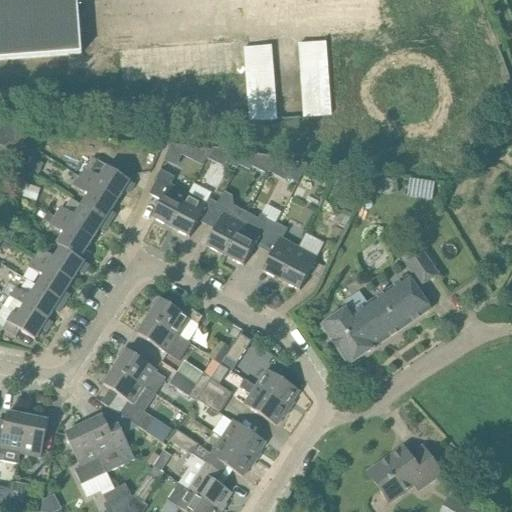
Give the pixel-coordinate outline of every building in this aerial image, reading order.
[(0,0),(0,60),(82,54),(77,0),(0,0)] [(165,6),(96,14),(97,25),(166,16),(165,6)] [(300,43),(302,116),(325,115),(323,42),(300,43)] [(274,45),(246,46),(248,119),(277,118),(274,45)] [(30,126),(2,118),(0,123),(0,148),(22,154),(30,126)] [(499,140),(502,134),(495,130),(492,137),(499,140)] [(170,149),(164,162),(176,168),(186,147),(171,145),(170,149)] [(245,155),(232,153),(226,165),(237,170),(239,167),(245,155)] [(257,157),(245,155),(239,167),(250,172),(257,157)] [(34,159),(27,170),(38,176),(45,165),(34,159)] [(135,186),(107,168),(93,159),(80,179),(118,203),(125,192),(129,195),(135,186)] [(296,163),(288,179),(298,184),(308,165),(296,163)] [(171,229),(188,196),(171,187),(175,179),(161,171),(156,180),(157,181),(150,195),(162,202),(152,219),(171,229)] [(349,195),(354,183),(339,176),(334,187),(349,195)] [(111,213),(118,203),(80,179),(74,188),(88,197),(82,206),(82,207),(110,225),(116,216),(111,213)] [(291,198),(297,186),(288,182),(283,194),(291,198)] [(297,186),(291,198),(300,203),(306,191),(297,186)] [(209,200),(206,205),(188,196),(171,229),(190,239),(199,220),(209,225),(219,205),(209,200)] [(82,207),(82,206),(72,200),(66,211),(61,208),(56,217),(93,241),(100,231),(104,234),(110,225),(82,207)] [(248,215),(221,200),(219,205),(209,225),(216,229),(207,248),(225,258),(248,215)] [(353,216),(344,212),(338,223),(348,228),(353,216)] [(266,246),(277,224),(261,216),(259,220),(248,215),(225,258),(244,267),(257,241),(266,246)] [(86,252),(93,241),(56,217),(50,226),(64,235),(57,246),(61,249),(85,264),(91,255),(86,252)] [(298,249),(283,241),(288,230),(277,224),(266,246),(274,250),(263,273),(281,282),(298,249)] [(439,276),(434,270),(438,267),(423,245),(420,248),(418,244),(400,257),(421,288),(439,276)] [(89,267),(85,264),(61,249),(55,259),(41,250),(35,259),(72,283),(79,273),(83,276),(89,267)] [(300,292),(309,274),(316,259),(298,249),(281,282),(300,292)] [(35,259),(29,269),(43,277),(37,287),(36,287),(65,305),(70,296),(66,293),(72,283),(35,259)] [(345,303),(349,309),(322,327),(349,367),(376,349),(376,348),(430,311),(408,278),(369,305),(360,293),(345,303)] [(36,287),(37,287),(28,281),(21,292),(8,284),(2,294),(10,298),(48,321),(54,312),(59,315),(65,305),(36,287)] [(48,321),(10,298),(24,307),(18,317),(13,314),(3,330),(16,339),(20,332),(35,342),(42,331),(46,334),(53,324),(48,321)] [(200,327),(198,326),(203,318),(192,311),(187,318),(161,301),(149,319),(179,338),(187,343),(190,342),(200,327)] [(149,319),(138,336),(154,347),(167,355),(179,363),(191,345),(179,338),(149,319)] [(237,365),(252,343),(241,336),(226,358),(237,365)] [(127,352),(115,369),(156,397),(166,381),(155,374),(157,371),(127,352)] [(221,366),(224,361),(214,354),(210,359),(221,366)] [(213,361),(204,375),(207,376),(212,380),(220,366),(213,361)] [(145,414),(156,397),(115,369),(104,387),(128,403),(120,416),(147,434),(155,421),(145,414)] [(257,388),(288,409),(299,392),(267,371),(257,388)] [(196,403),(204,391),(178,374),(170,386),(196,403)] [(211,381),(212,380),(207,376),(204,375),(197,386),(204,391),(205,390),(211,381)] [(226,405),(233,395),(211,381),(205,390),(226,405)] [(276,427),(288,409),(257,388),(244,406),(276,427)] [(219,416),(226,405),(205,390),(204,391),(196,403),(197,403),(197,402),(219,416)] [(28,419),(7,414),(3,437),(0,436),(0,461),(18,465),(20,455),(28,419)] [(107,475),(135,462),(119,427),(110,432),(103,418),(84,427),(107,475)] [(41,459),(45,442),(49,423),(28,419),(20,455),(41,459)] [(265,443),(249,432),(234,422),(222,439),(254,460),(265,443)] [(82,487),(107,475),(84,427),(65,436),(81,469),(75,472),(82,487)] [(193,456),(193,457),(200,447),(178,432),(171,443),(192,458),(193,456)] [(242,478),(254,460),(222,439),(210,457),(242,478)] [(427,485),(441,475),(423,449),(410,458),(404,450),(368,475),(389,505),(424,480),(427,485)] [(228,479),(193,457),(193,456),(192,458),(185,468),(189,470),(180,485),(219,511),(220,511),(232,494),(217,484),(222,477),(227,480),(228,479)] [(164,474),(154,468),(134,498),(144,505),(164,474)] [(15,484),(11,502),(24,505),(28,486),(15,484)] [(120,503),(131,497),(125,485),(114,490),(120,503)] [(219,511),(180,485),(169,503),(182,511),(219,511)] [(10,502),(13,490),(10,490),(0,488),(0,508),(9,509),(10,502)] [(114,490),(103,496),(103,495),(108,508),(120,503),(114,490)] [(441,511),(481,511),(465,502),(464,505),(450,497),(441,511)]
